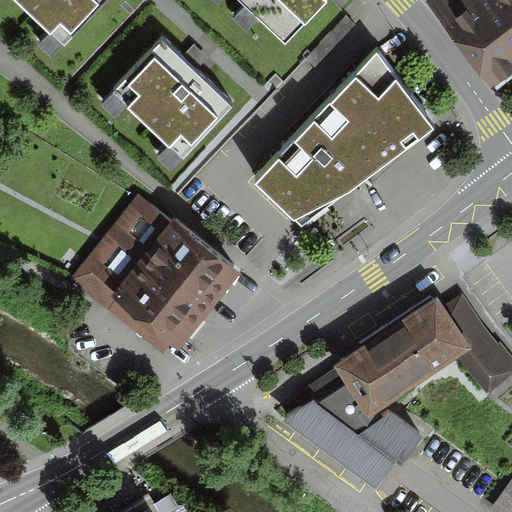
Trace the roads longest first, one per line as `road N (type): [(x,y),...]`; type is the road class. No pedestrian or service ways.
road 1 (secondary): [(27,495),(371,277),(511,173)]
road 2 (track): [(201,387),(31,266),(0,253)]
road 3 (residential): [(402,0),(511,146)]
